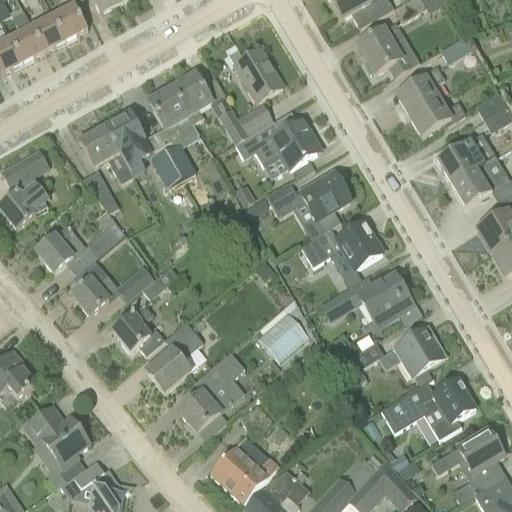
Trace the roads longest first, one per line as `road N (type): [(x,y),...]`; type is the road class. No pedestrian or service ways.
road 1 (residential): [(511,394),(295,0)]
road 2 (residential): [(197,511),(0,297)]
road 3 (residential): [(0,135),(224,0)]
